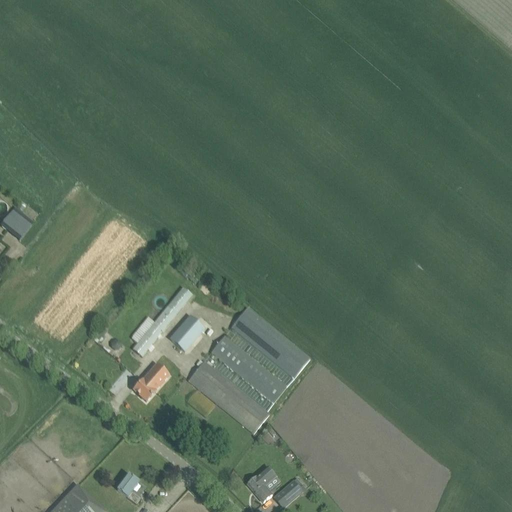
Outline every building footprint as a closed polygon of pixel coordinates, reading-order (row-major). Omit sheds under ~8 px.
[(65,201),(22,257),(35,268),(79,211),(65,201)] [(7,232),(15,221),(28,231),(34,224),(15,209),(1,227),(7,232)] [(138,345),(132,351),(142,358),(144,356),(148,351),(152,346),(192,297),(183,289),(154,324),(148,319),(133,338),(139,343),(138,345)] [(231,329),(294,381),(311,360),(247,309),(231,329)] [(190,318),(170,341),(185,353),(204,331),(190,318)] [(210,354),(274,405),(287,388),(224,337),(210,354)] [(269,415),(205,363),(188,383),(253,435),(269,415)] [(134,392),(146,403),(155,393),(170,377),(157,365),(134,392)] [(248,486),(264,505),(274,496),(267,488),(278,479),(269,468),(248,486)] [(117,491),(136,506),(140,500),(132,494),(139,484),(129,476),(117,491)] [(304,493),(295,482),(275,499),(284,510),(304,493)] [(104,511),(77,486),(52,511),(104,511)]
